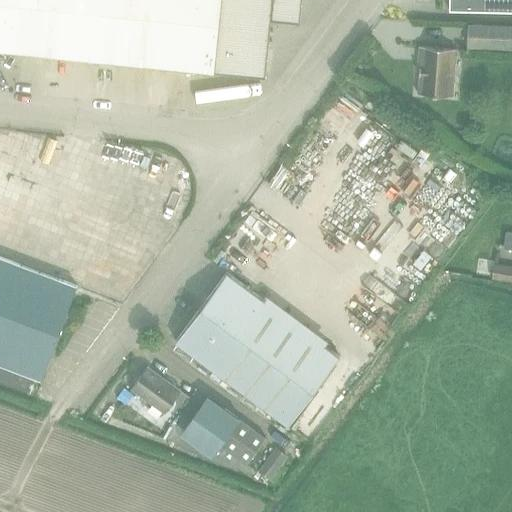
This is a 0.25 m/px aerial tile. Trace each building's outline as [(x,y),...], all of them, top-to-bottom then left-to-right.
[(0,0),(0,51),(264,77),(271,21),(299,24),(301,0),(0,0)] [(511,0),(449,0),(449,10),(511,11),(511,0)] [(511,23),(469,21),(467,44),(511,46),(511,23)] [(417,64),(420,64),(417,94),(452,96),(456,48),(419,45),(417,64)] [(339,82),(332,92),(351,104),(358,94),(339,82)] [(344,127),(337,136),(348,144),(355,135),(344,127)] [(166,184),(174,161),(126,144),(121,155),(120,155),(116,167),(166,184)] [(105,194),(101,205),(151,225),(156,213),(155,213),(159,202),(108,182),(104,194),(105,194)] [(230,228),(256,247),(265,233),(240,215),(230,228)] [(72,275),(128,289),(135,263),(71,247),(69,256),(77,258),(72,275)] [(0,257),(0,363),(41,379),(76,286),(0,257)] [(511,279),(511,265),(494,263),(491,277),(511,279)] [(226,272),(175,341),(288,425),(339,356),(226,272)] [(350,304),(361,317),(370,309),(358,296),(350,304)] [(147,366),(131,389),(163,413),(172,400),(183,408),(190,398),(179,390),(180,389),(147,366)] [(123,388),(116,398),(125,405),(132,395),(123,388)] [(86,404),(109,412),(113,399),(90,392),(86,404)] [(239,418),(224,408),(207,395),(180,432),(212,455),(220,444),(246,464),(265,437),(239,418)] [(276,448),(259,471),(270,479),(286,456),(276,448)]
